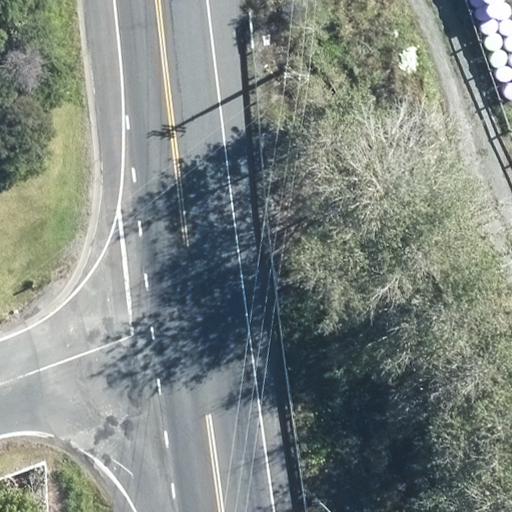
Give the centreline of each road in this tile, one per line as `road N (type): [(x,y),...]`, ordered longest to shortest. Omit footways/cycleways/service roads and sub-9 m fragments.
road 1 (primary): [(196,334),(159,0)]
road 2 (residential): [(0,397),(196,334)]
road 3 (primary): [(224,511),(196,334)]
